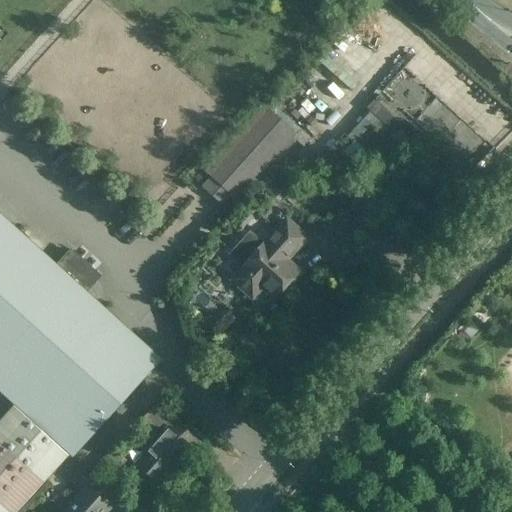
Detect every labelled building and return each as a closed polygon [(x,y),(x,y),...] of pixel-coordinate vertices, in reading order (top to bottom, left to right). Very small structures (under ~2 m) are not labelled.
[(378,99),(348,131),(371,152),(401,120),(378,99)] [(241,196),(291,139),(265,114),(213,172),(241,196)] [(273,169),(258,185),(272,197),(281,187),(284,189),(298,174),(273,169)] [(0,215),(0,378),(79,450),(160,360),(86,292),(99,278),(69,251),(56,266),(0,215)] [(264,244),(242,267),(243,268),(233,280),(252,297),(263,286),(275,297),(285,286),(290,285),(295,281),(294,275),(297,273),(284,262),(305,238),(286,221),(265,244),(264,244)] [(206,337),(198,337),(199,349),(211,349),(211,341),(206,337)] [(0,420),(0,511),(14,511),(66,456),(12,407),(0,420)] [(156,439),(152,436),(150,436),(145,443),(145,444),(148,447),(133,464),(156,484),(189,447),(178,437),(186,429),(165,410),(157,419),(166,427),(156,439)] [(111,470),(121,459),(112,451),(102,463),(111,470)] [(72,455),(61,462),(70,476),(82,468),(72,455)] [(48,481),(59,491),(68,482),(56,472),(48,481)] [(86,487),(65,510),(66,511),(105,511),(109,508),(86,487)]
